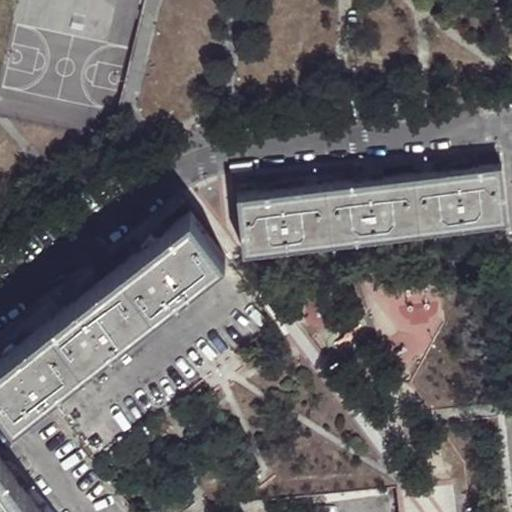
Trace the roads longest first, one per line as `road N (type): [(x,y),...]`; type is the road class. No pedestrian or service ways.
road 1 (residential): [(0,320),(206,157),(511,121)]
road 2 (residential): [(0,421),(88,511)]
